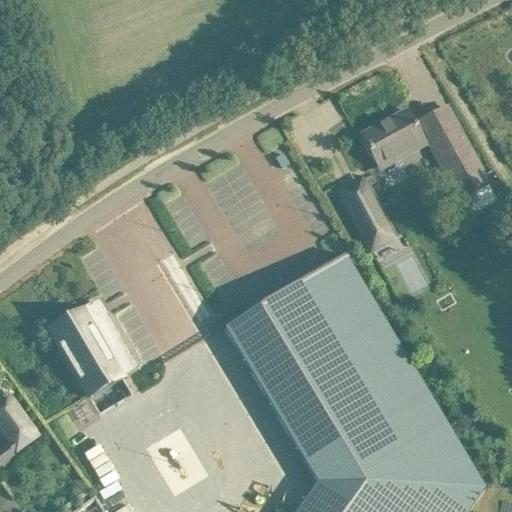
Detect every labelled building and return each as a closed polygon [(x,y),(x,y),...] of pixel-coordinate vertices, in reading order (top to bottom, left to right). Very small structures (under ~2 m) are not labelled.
[(361,137),(370,154),(377,167),(398,156),(400,159),(426,145),(413,123),(407,112),(361,137)] [(456,125),(428,141),(461,201),(489,186),(456,125)] [(360,180),(333,194),(367,257),(394,243),(360,180)] [(511,207),(508,200),(495,207),(503,220),(511,214),(511,207)] [(318,484),(298,511),(467,511),(483,490),(344,257),(224,330),(318,484)] [(141,369),(108,314),(101,319),(92,303),(70,317),(70,318),(48,332),(90,400),(141,369)] [(41,437),(11,396),(0,403),(0,434),(8,445),(0,450),(0,467),(15,457),(14,456),(41,437)]
